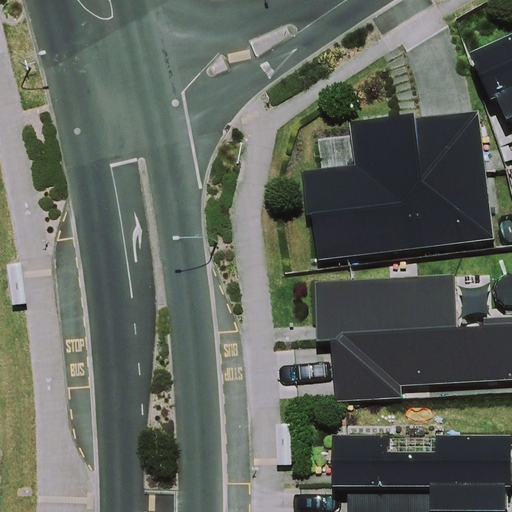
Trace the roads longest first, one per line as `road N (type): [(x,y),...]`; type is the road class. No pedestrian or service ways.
road 1 (secondary): [(163,89),(187,240),(198,511)]
road 2 (secondary): [(117,511),(101,251),(78,110)]
road 3 (residential): [(331,0),(163,89)]
